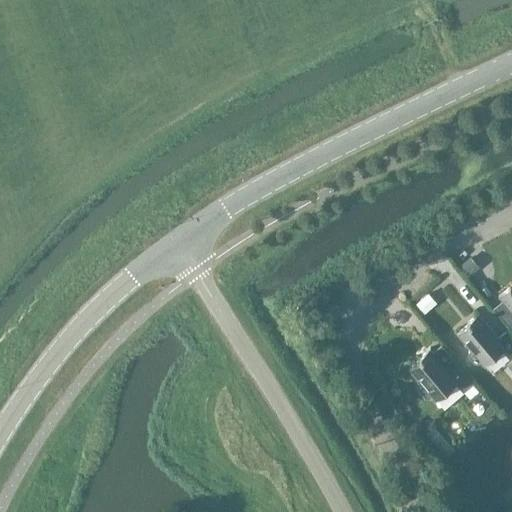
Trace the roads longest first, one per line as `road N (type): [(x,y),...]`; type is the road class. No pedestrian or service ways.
road 1 (tertiary): [(180,243),(308,163),(511,64)]
road 2 (unclassified): [(338,511),(180,243)]
road 3 (tertiary): [(0,435),(62,346),(180,243)]
